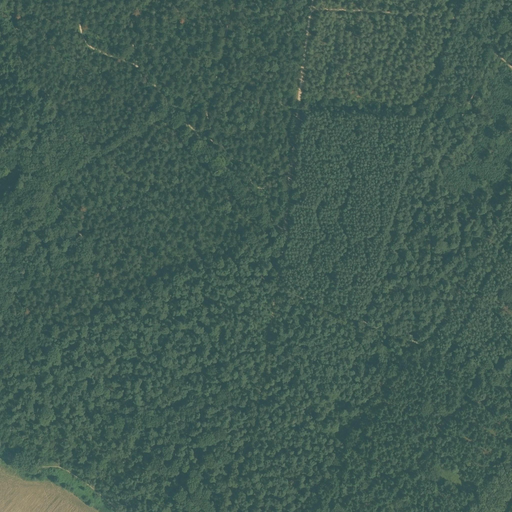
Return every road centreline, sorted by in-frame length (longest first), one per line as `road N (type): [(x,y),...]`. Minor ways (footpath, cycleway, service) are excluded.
road 1 (track): [(495,53),(395,255),(410,340)]
road 2 (track): [(277,283),(255,409),(223,511)]
road 3 (track): [(288,171),(309,8)]
road 4 (track): [(309,8),(451,17),(458,0)]
